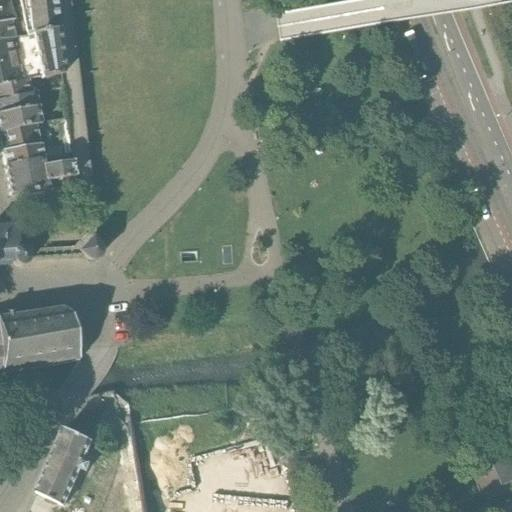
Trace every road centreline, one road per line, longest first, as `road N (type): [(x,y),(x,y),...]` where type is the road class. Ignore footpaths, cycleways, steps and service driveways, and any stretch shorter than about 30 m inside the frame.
road 1 (secondary): [(410,0),(511,235)]
road 2 (residential): [(102,285),(103,341),(8,511)]
road 3 (secondary): [(511,178),(437,0)]
road 4 (residential): [(102,285),(3,286),(0,216)]
